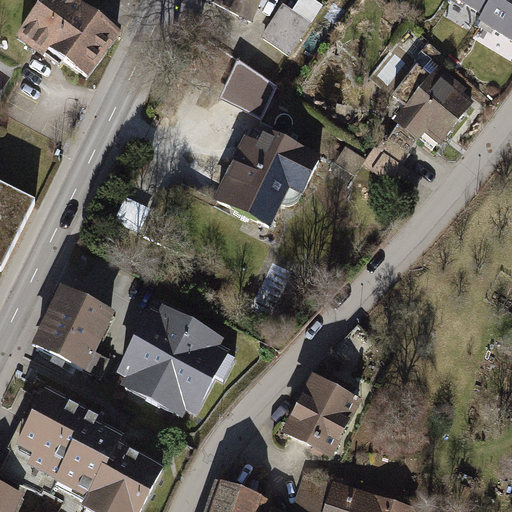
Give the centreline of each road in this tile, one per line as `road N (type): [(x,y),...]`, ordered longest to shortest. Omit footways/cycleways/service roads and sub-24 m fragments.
road 1 (residential): [(182,511),(239,420),(436,209),(511,111)]
road 2 (secondary): [(0,346),(170,0)]
